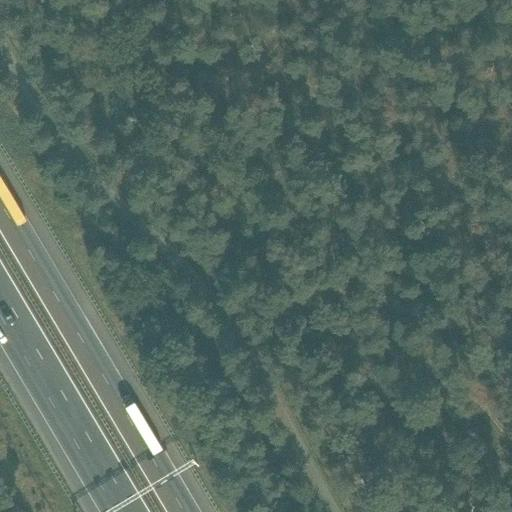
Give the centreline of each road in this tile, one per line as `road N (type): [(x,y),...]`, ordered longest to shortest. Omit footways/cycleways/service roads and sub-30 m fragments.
road 1 (track): [(511,450),(69,0)]
road 2 (motorway): [(184,511),(0,200)]
road 3 (motorway): [(0,303),(124,511)]
